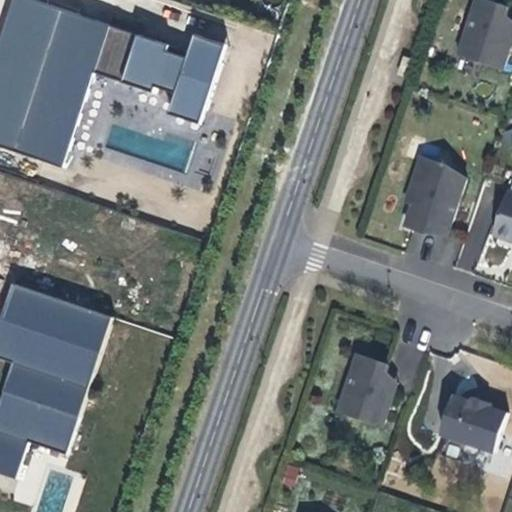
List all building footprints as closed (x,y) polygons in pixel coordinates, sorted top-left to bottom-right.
[(191,52),(33,0),(11,0),(0,44),(0,144),(64,167),(96,73),(156,93),(158,87),(178,95),(172,114),(203,126),(230,45),(197,34),(191,52)] [(485,0),(475,0),(458,54),(503,69),(511,43),(511,33),(501,29),(506,15),(509,8),(485,0)] [(511,20),(511,19),(506,15),(501,29),(511,33),(511,20)] [(448,167),(421,158),(412,184),(423,188),(417,205),(413,204),(412,205),(407,220),(405,227),(415,231),(417,227),(448,237),(467,179),(446,172),(448,167)] [(423,188),(412,184),(405,203),(412,205),(413,204),(417,205),(423,188)] [(511,193),(510,193),(508,192),(493,235),(511,241),(511,193)] [(69,455),(115,318),(15,284),(0,329),(0,358),(15,363),(5,393),(10,394),(3,414),(0,423),(0,428),(3,430),(2,432),(0,431),(0,473),(18,480),(31,443),(69,455)] [(373,360),(358,355),(339,412),(384,426),(396,391),(382,387),(387,372),(389,366),(373,360)] [(399,383),(387,372),(382,387),(396,391),(399,383)] [(0,423),(3,414),(10,394),(5,393),(0,407),(0,431),(2,432),(3,430),(0,428),(0,423)] [(474,401),(455,395),(442,436),(496,454),(510,413),(491,407),(481,404),(474,401)] [(481,404),(491,407),(492,403),(475,397),(474,401),(481,404)]
